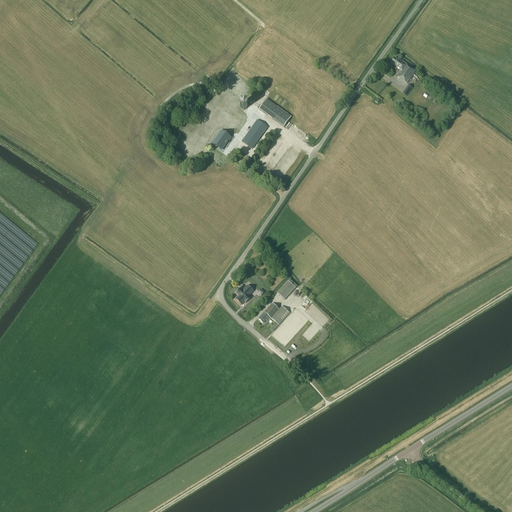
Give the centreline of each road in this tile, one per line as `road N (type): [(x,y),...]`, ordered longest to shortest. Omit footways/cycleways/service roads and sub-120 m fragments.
road 1 (unclassified): [(260,339),(224,306),(221,285),(419,0)]
road 2 (tertiary): [(409,449),(511,385)]
